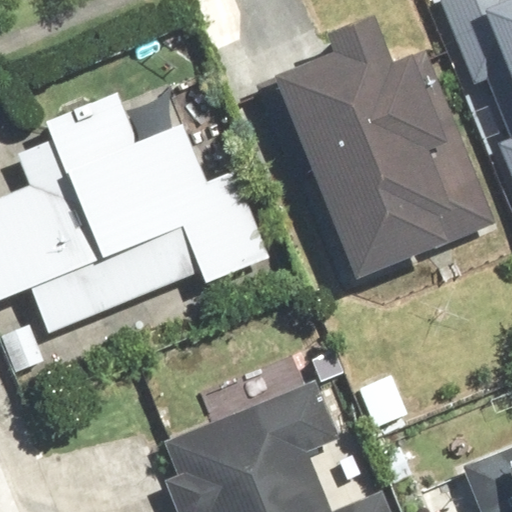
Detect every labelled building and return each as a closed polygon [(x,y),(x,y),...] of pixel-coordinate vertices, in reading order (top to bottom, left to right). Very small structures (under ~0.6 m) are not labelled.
[(511,0),(433,0),(511,181),(511,0)] [(264,80),(346,283),(492,224),(425,59),(394,72),(375,24),(335,40),(339,49),(264,80)] [(0,199),(0,314),(37,301),(54,345),(268,266),(237,181),(211,191),(177,99),(16,158),(28,190),(0,199)] [(35,321),(1,330),(17,394),(51,385),(35,321)] [(393,370),(355,385),(376,437),(414,421),(393,370)] [(382,511),(376,495),(333,511),(318,511),(297,459),(329,447),(304,385),(151,446),(165,481),(150,487),(160,511),(382,511)] [(483,511),(467,472),(422,490),(431,511),(483,511)]
